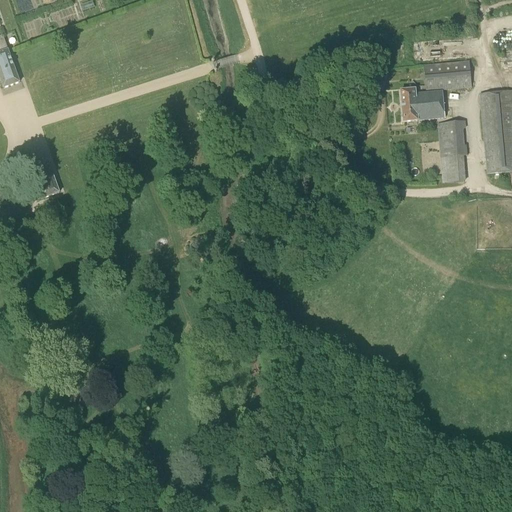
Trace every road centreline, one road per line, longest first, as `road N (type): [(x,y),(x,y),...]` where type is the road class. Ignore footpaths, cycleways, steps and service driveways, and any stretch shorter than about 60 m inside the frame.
road 1 (track): [(239,0),(282,133),(322,175),(415,194),(511,193)]
road 2 (unknown): [(475,190),(473,76),(482,43),(511,16)]
